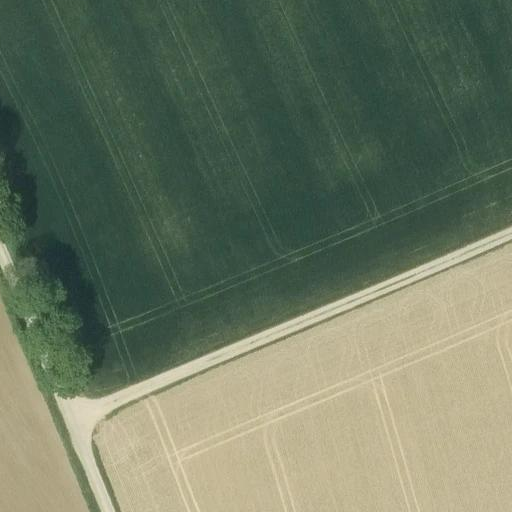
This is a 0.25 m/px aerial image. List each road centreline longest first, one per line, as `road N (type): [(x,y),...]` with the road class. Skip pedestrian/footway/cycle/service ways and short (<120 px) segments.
road 1 (track): [(70,417),(511,232)]
road 2 (unclassified): [(107,511),(0,250)]
